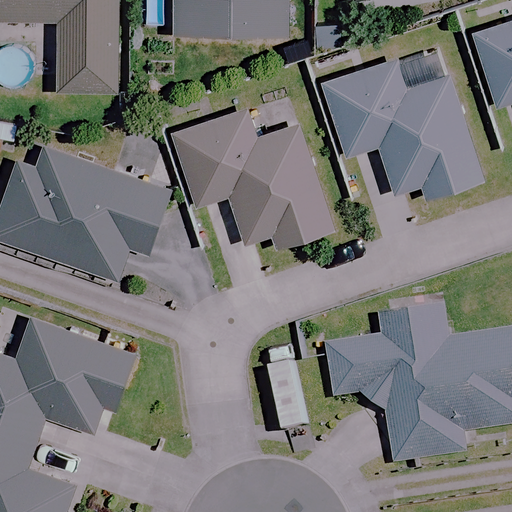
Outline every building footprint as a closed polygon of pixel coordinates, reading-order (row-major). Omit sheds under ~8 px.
[(110,90),(111,0),(0,0),(0,18),(54,19),(54,89),(110,90)] [(169,0),(170,32),(285,31),(284,0),(169,0)] [(511,19),(471,32),(493,105),(511,99),(511,19)] [(416,185),(419,198),(478,179),(445,75),(407,87),(398,55),(320,80),(344,156),(373,146),(388,194),(416,185)] [(266,239),(270,249),(329,229),(295,122),(251,137),(242,108),(168,133),(191,205),(225,194),(242,247),(266,239)] [(24,145),(19,159),(13,157),(0,198),(0,243),(116,280),(126,247),(146,253),(168,183),(38,142),(36,149),(24,145)] [(334,396),(357,392),(381,407),(392,463),(472,447),(469,432),(511,423),(511,327),(450,340),(443,304),(370,319),(373,332),(323,342),(334,396)] [(65,507),(75,479),(27,463),(43,416),(103,437),(132,351),(28,315),(14,356),(0,350),(0,511),(76,511),(77,511),(65,507)]
